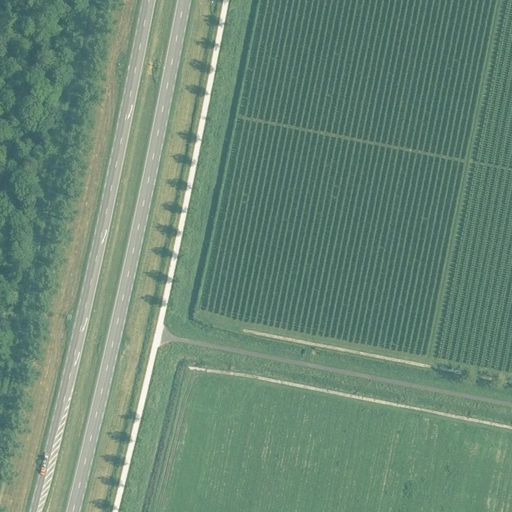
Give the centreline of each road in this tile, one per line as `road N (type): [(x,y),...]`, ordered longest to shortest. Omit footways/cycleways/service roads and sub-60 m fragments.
road 1 (primary): [(145,0),(31,511)]
road 2 (primary): [(71,511),(184,0)]
